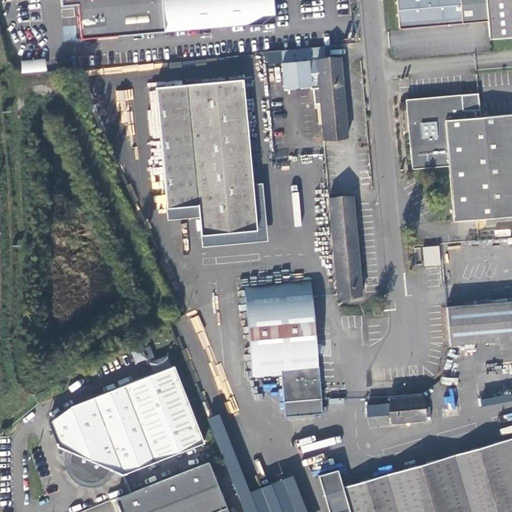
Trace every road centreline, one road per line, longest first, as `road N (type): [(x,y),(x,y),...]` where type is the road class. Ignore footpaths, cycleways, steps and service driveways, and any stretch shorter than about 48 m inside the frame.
road 1 (unknown): [(376,27),(87,52),(58,35),(52,0)]
road 2 (unclassified): [(374,0),(406,349)]
road 3 (unknown): [(203,455),(59,506)]
